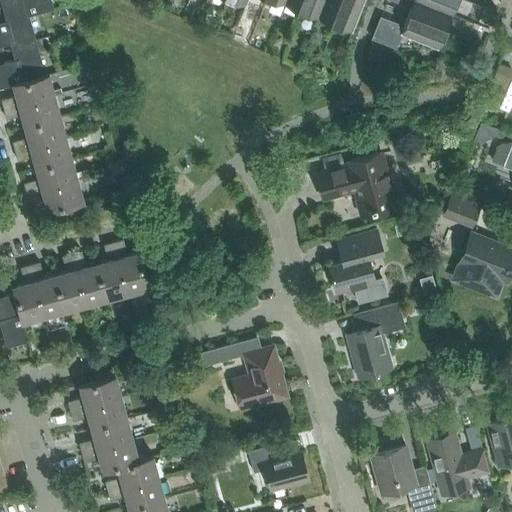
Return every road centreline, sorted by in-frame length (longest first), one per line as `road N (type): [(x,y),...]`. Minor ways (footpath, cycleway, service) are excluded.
road 1 (residential): [(331,420),(511,371)]
road 2 (residential): [(331,420),(287,261)]
road 3 (residential): [(51,511),(17,388),(0,393)]
